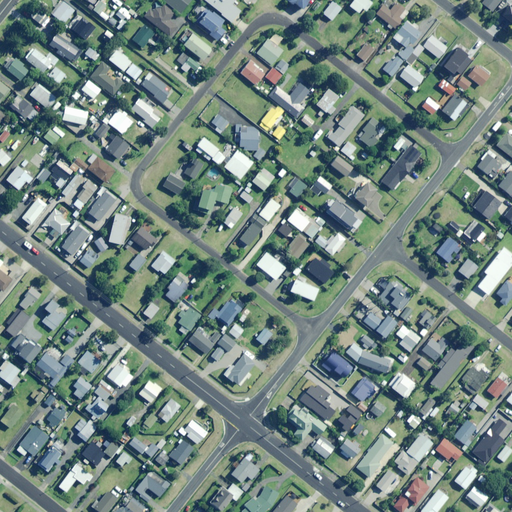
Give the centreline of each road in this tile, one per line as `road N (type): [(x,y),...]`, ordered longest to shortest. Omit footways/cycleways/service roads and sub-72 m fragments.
road 1 (residential): [(312,333),(137,194),(136,173),(194,99),(254,24),(284,19),(453,155)]
road 2 (secondary): [(0,229),(242,421)]
road 3 (residential): [(382,244),(511,347)]
road 4 (secondary): [(242,421),(357,511)]
